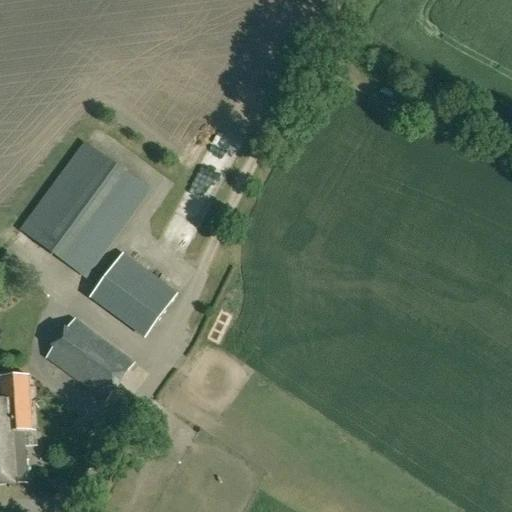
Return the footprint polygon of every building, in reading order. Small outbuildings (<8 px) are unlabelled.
[(86,279),(150,191),(85,143),(20,230),(86,279)] [(145,340),(178,294),(124,254),(90,299),(145,340)] [(0,285),(0,286),(11,271),(0,262),(0,285)] [(106,403),(135,363),(75,319),(68,329),(65,327),(51,347),(53,349),(46,359),(106,403)] [(24,431),(32,431),(29,375),(0,377),(2,401),(0,400),(0,484),(27,483),(24,431)]
